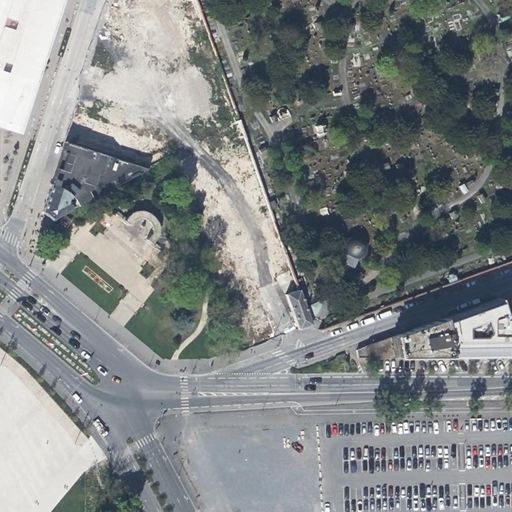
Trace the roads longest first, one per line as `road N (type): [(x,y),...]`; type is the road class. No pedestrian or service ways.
road 1 (tertiary): [(511,278),(232,385)]
road 2 (secondary): [(511,386),(293,390)]
road 3 (secondary): [(128,400),(246,400),(293,390)]
road 4 (secondary): [(0,322),(101,407)]
road 5 (secondary): [(183,511),(128,400)]
